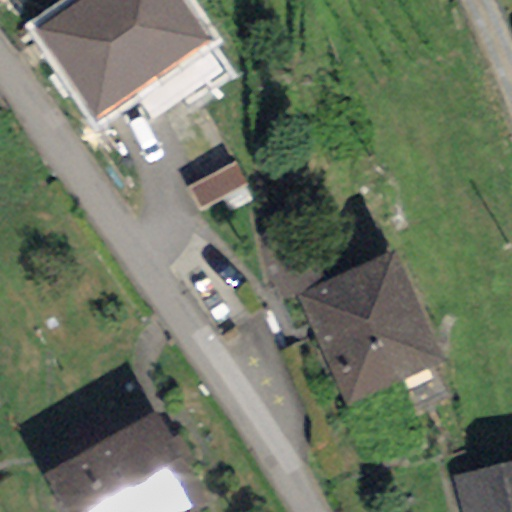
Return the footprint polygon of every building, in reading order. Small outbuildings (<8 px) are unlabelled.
[(172,0),(94,0),(38,36),(93,123),(206,52),(172,0)] [(201,216),(250,192),(237,164),(187,188),(201,216)] [(392,257),(301,297),(352,413),(443,373),(392,257)] [(206,511),(158,421),(44,483),(59,511),(206,511)] [(511,511),(511,470),(455,483),(461,511),(511,511)]
